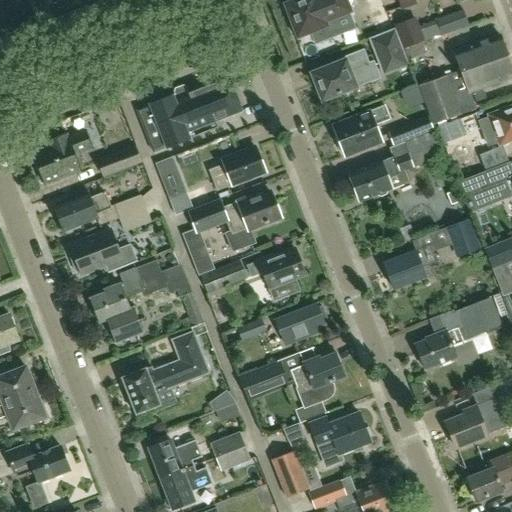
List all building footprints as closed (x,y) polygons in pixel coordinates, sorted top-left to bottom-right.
[(311,30),(316,43),(340,34),(333,16),(349,9),(345,0),(288,0),(290,3),(288,4),(294,20),(290,21),(296,36),(311,30)] [(438,20),(420,27),(417,19),(396,26),(404,48),(424,42),(442,34),(468,25),(463,10),(437,18),(438,20)] [(396,30),(372,40),(385,73),(409,64),(396,30)] [(418,86),(432,125),(476,109),(470,93),(472,92),(475,102),(486,99),(483,89),(511,78),(511,70),(500,35),(454,51),(461,71),(418,86)] [(422,42),(404,49),(409,60),(426,54),(422,42)] [(315,88),(318,96),(322,97),(323,99),(340,92),(345,95),(353,92),(355,87),(380,77),(374,61),(369,63),(364,50),(334,61),(335,64),(312,73),(317,85),(315,88)] [(166,147),(166,148),(191,139),(187,130),(241,109),(229,79),(189,94),(186,87),(184,85),(175,88),(174,91),(175,94),(149,104),(150,105),(137,110),(153,152),(166,147)] [(334,125),(339,138),(335,140),(339,151),(343,149),(346,155),(382,141),(375,124),(391,118),(386,105),(334,125)] [(500,141),(500,142),(511,138),(511,108),(490,116),(491,118),(479,122),(487,145),(500,141)] [(433,128),(429,116),(389,132),(394,144),(433,128)] [(52,147),(35,153),(42,171),(37,173),(41,183),(46,181),(46,182),(79,170),(83,168),(81,163),(86,161),(82,151),(92,147),(90,140),(86,131),(67,139),(66,136),(50,142),(52,147)] [(408,152),(394,158),(393,157),(382,161),(381,160),(349,173),(360,201),(374,195),(380,197),(386,195),(388,190),(392,188),(388,177),(399,172),(400,174),(444,157),(433,131),(404,142),(408,152)] [(96,160),(103,177),(142,163),(134,144),(96,160)] [(232,184),(232,186),(266,173),(255,146),(222,159),(224,164),(209,170),(217,190),(232,184)] [(502,147),(479,156),(486,172),(509,163),(502,147)] [(180,195),(186,211),(209,201),(203,186),(180,195)] [(56,207),(65,231),(96,219),(99,225),(119,218),(146,209),(141,195),(111,206),(105,193),(90,199),(87,191),(72,197),(73,200),(56,207)] [(238,202),(224,208),(220,198),(188,211),(196,234),(227,222),(231,231),(224,233),(232,253),(256,243),(251,229),(280,218),(280,216),(281,212),(278,204),(275,203),(270,192),(251,199),(249,196),(237,201),(238,202)] [(151,222),(146,209),(119,218),(124,232),(151,222)] [(472,220),(449,229),(460,256),(483,247),(472,220)] [(112,230),(71,246),(75,258),(72,260),(77,272),(80,270),(82,274),(105,265),(109,273),(138,262),(132,247),(131,244),(119,249),(112,230)] [(169,258),(182,252),(176,241),(164,247),(169,258)] [(511,243),(484,253),(493,275),(507,270),(511,267),(511,243)] [(384,263),(394,288),(426,275),(422,266),(436,261),(431,248),(430,245),(384,263)] [(211,271),(203,250),(190,255),(199,276),(211,271)] [(269,288),(270,288),(273,298),(276,299),(297,292),(298,289),(294,279),(305,275),(296,250),(274,258),(273,255),(258,261),(258,262),(247,266),(251,277),(263,273),(269,288)] [(101,322),(108,320),(130,310),(126,298),(144,291),(146,296),(167,288),(169,294),(176,291),(180,298),(191,293),(179,265),(162,272),(157,259),(121,274),(125,284),(121,286),(120,284),(106,289),(107,293),(92,299),(101,322)] [(208,294),(247,279),(240,261),(201,276),(208,294)] [(441,331),(434,334),(427,337),(428,339),(415,344),(425,368),(456,356),(452,345),(481,334),(481,335),(488,332),(477,303),(454,312),(458,325),(441,331)] [(317,333),(316,328),(324,324),(323,320),(327,319),(322,306),(318,308),(317,305),(274,321),(284,345),(317,333)] [(133,309),(130,310),(108,320),(116,342),(142,332),(133,309)] [(19,339),(10,315),(0,318),(0,354),(10,351),(7,344),(19,339)] [(261,319),(237,329),(242,342),(266,332),(261,319)] [(210,374),(195,335),(207,331),(204,323),(191,328),(192,332),(171,340),(179,360),(153,370),(151,367),(146,369),(146,367),(121,377),(136,415),(160,405),(156,394),(210,374)] [(345,377),(336,353),(321,359),(320,357),(304,363),(305,365),(290,370),(305,408),(327,399),(331,397),(333,394),(334,390),(333,386),(332,382),(345,377)] [(247,397),(287,381),(279,362),(239,377),(247,397)] [(0,394),(3,404),(4,404),(37,392),(36,391),(37,391),(38,390),(38,389),(38,388),(38,387),(36,381),(36,380),(35,380),(35,379),(34,379),(33,379),(32,379),(31,379),(27,367),(7,374),(4,367),(0,368),(0,394)] [(465,415),(445,422),(455,447),(488,435),(487,433),(504,427),(494,400),(507,395),(502,382),(472,394),(477,405),(463,410),(465,415)] [(235,401),(226,390),(209,403),(212,412),(235,404),(235,401)] [(0,418),(8,415),(13,429),(46,417),(37,392),(4,404),(3,404),(0,405),(0,418)] [(340,453),(370,441),(360,414),(329,425),(326,418),(311,424),(318,443),(327,468),(343,462),(340,453)] [(300,423),(283,430),(288,442),(305,436),(300,423)] [(240,432),(210,444),(221,472),(251,460),(240,432)] [(194,466),(191,461),(202,457),(195,440),(174,449),(170,438),(148,447),(156,466),(156,465),(162,479),(194,466)] [(70,470),(61,446),(32,457),(28,445),(7,453),(15,474),(17,474),(18,477),(34,471),(38,482),(70,470)] [(310,490),(295,451),(271,460),(286,499),(310,490)] [(511,452),(488,463),(491,469),(468,478),(477,501),(504,491),(501,484),(511,479),(511,452)] [(196,471),(194,466),(162,479),(167,493),(166,494),(173,511),(195,502),(191,492),(212,484),(206,467),(196,471)] [(340,480),(308,492),(315,509),(347,497),(340,480)] [(344,509),(345,511),(386,511),(397,508),(386,481),(356,493),(360,502),(344,509)]
